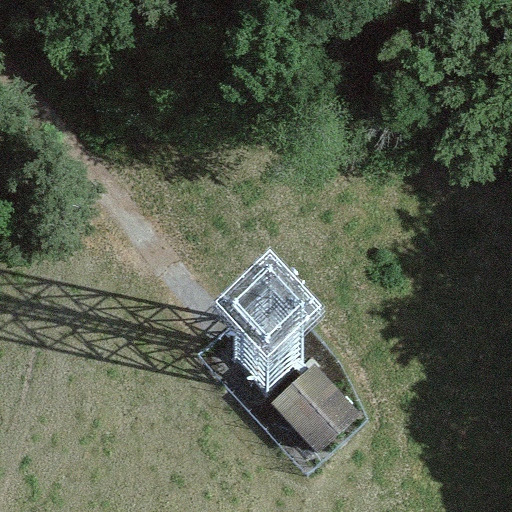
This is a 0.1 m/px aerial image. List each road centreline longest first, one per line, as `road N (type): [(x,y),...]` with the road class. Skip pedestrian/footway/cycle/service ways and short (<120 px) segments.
road 1 (track): [(218,324),(0,63)]
road 2 (track): [(511,32),(379,28),(195,0)]
